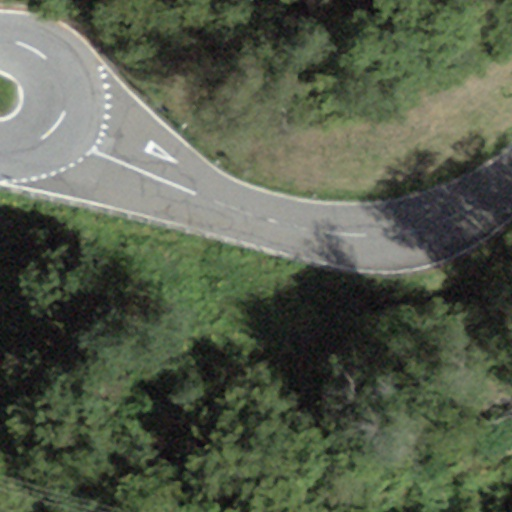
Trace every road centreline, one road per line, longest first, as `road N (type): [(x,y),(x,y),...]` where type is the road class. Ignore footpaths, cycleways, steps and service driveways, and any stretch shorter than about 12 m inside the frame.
road 1 (tertiary): [(56,126),(222,207),(281,226),(413,230),(453,218),(511,180)]
road 2 (tertiary): [(56,126),(65,96),(56,68),(41,53),(0,40)]
